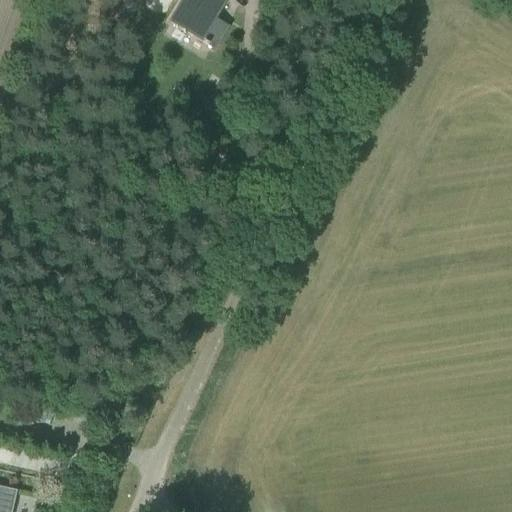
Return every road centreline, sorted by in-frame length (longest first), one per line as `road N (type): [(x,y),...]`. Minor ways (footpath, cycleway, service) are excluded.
road 1 (unclassified): [(145,492),(300,164)]
road 2 (track): [(381,0),(300,164)]
